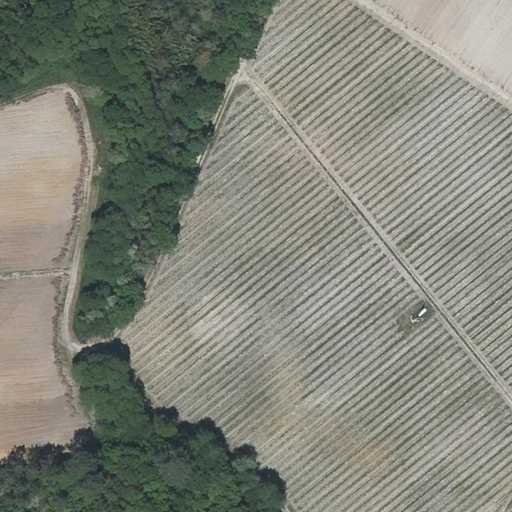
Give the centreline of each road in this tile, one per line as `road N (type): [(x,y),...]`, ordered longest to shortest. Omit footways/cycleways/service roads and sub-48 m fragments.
road 1 (track): [(301,511),(235,446),(188,415),(151,403),(111,341),(140,302),(273,0)]
road 2 (track): [(247,70),(511,398)]
road 3 (track): [(111,341),(67,340),(90,187),(81,97),(65,87),(39,88),(0,103)]
road 4 (track): [(357,0),(511,102)]
road 5 (track): [(0,454),(86,440),(69,354)]
